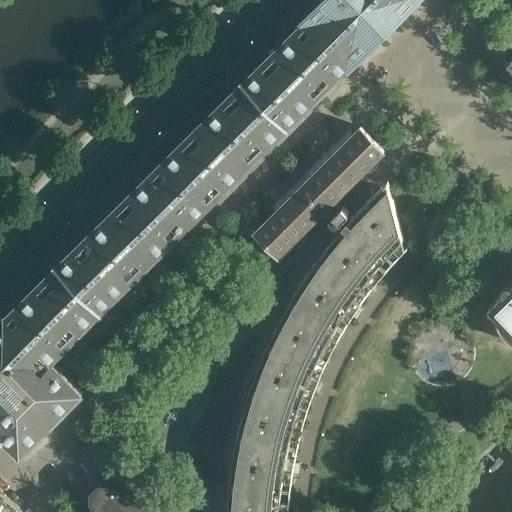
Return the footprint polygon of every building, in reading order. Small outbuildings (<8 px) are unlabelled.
[(387,30),(412,5),(406,0),(322,0),(314,9),(361,56),(387,30)] [(246,167),(336,78),(348,66),(349,68),(361,56),(314,9),(302,20),(304,22),(202,123),(246,167)] [(246,167),(202,123),(179,146),(223,190),(246,167)] [(332,203),(384,151),(360,127),(308,179),(332,203)] [(153,259),(223,190),(179,146),(109,215),(153,259)] [(279,255),(332,203),(308,179),(256,232),(279,255)] [(393,200),(388,181),(374,194),(366,202),(359,209),(349,220),(345,217),(350,212),(349,211),(349,212),(343,206),(344,206),(343,205),(328,220),(339,231),(332,240),(325,248),(318,257),(312,265),(309,270),(303,279),(297,288),(294,293),(289,302),(281,316),(279,321),(273,332),(269,341),(265,351),(261,361),(259,366),(255,376),(253,381),(250,391),(247,401),(244,411),(242,416),(239,432),(236,442),(235,448),(234,453),(233,463),(231,474),(231,479),(229,490),(229,495),(229,501),(228,511),(227,511),(280,511),(281,509),(281,504),(282,494),(283,483),(284,473),(286,463),(288,453),(290,443),(292,433),(293,428),(296,418),(299,408),(302,399),(304,394),(310,379),(313,370),(318,361),(320,356),(327,342),(334,329),(339,320),(343,313),(350,303),(359,290),(365,282),(371,274),(377,267),(381,263),(387,255),(391,252),(398,244),(402,239),(403,238),(393,200)] [(83,330),(153,259),(109,215),(38,285),(83,330)] [(511,276),(505,281),(504,283),(504,285),(504,287),(506,289),(490,304),(498,313),(499,316),(500,319),(501,321),(503,323),(504,326),(506,329),(509,332),(511,334),(511,276)] [(83,330),(38,285),(7,316),(52,360),(83,330)] [(52,360),(7,316),(7,315),(0,321),(0,433),(4,437),(19,451),(21,454),(24,451),(35,440),(38,438),(67,409),(69,406),(80,394),(83,392),(80,389),(52,360)] [(160,511),(159,511),(131,482),(131,483),(130,482),(129,484),(130,484),(123,490),(118,485),(119,485),(117,484),(112,488),(109,485),(100,485),(93,492),(93,501),(97,504),(92,509),(94,511),(160,511)] [(0,511),(10,511),(1,502),(0,502),(0,511)]
